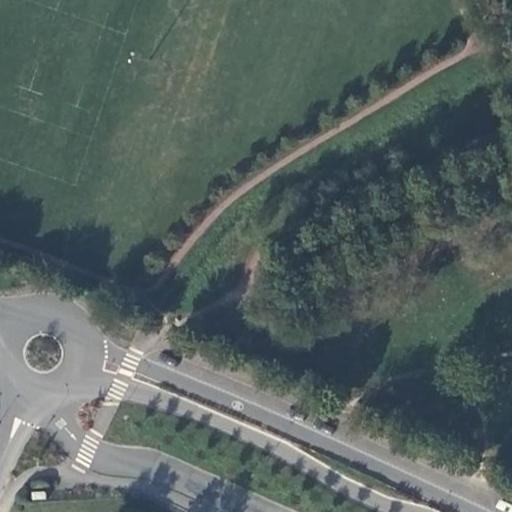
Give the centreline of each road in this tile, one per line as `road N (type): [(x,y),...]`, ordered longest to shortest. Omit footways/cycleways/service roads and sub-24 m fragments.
road 1 (secondary): [(467,511),(166,374),(77,347)]
road 2 (secondary): [(77,347),(141,390),(411,511)]
road 3 (unclassified): [(77,347),(0,469)]
